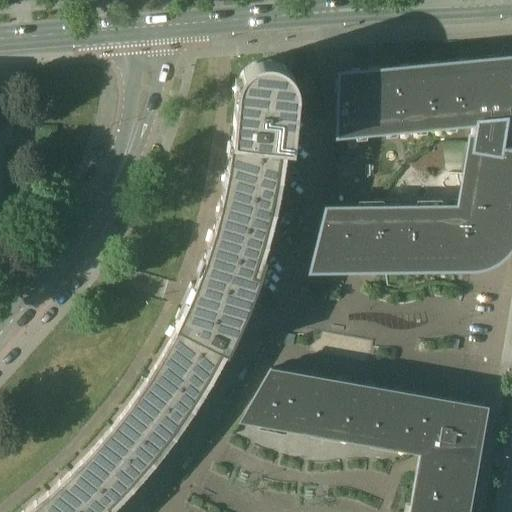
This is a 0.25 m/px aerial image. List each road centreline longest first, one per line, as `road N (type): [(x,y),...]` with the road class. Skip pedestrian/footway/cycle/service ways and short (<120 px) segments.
road 1 (residential): [(163,511),(264,362),(303,257),(328,131),(327,12)]
road 2 (unclassified): [(0,335),(95,219),(123,166),(139,115),(149,27)]
road 3 (tertiary): [(327,12),(511,12)]
road 4 (tertiary): [(149,27),(327,12)]
road 5 (tertiary): [(0,39),(149,27)]
